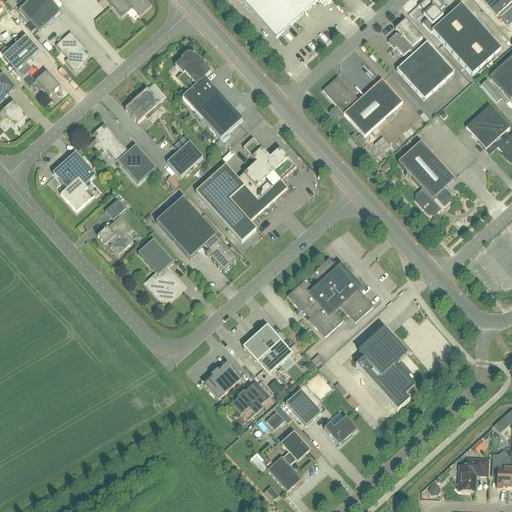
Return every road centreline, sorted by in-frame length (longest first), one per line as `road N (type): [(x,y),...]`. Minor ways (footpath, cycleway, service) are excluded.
road 1 (unclassified): [(358,194),(193,342),(163,350),(4,180)]
road 2 (unclassified): [(4,180),(191,10)]
road 3 (unclassified): [(344,511),(472,394),(484,323)]
road 4 (unclassified): [(281,108),(401,0)]
road 5 (tertiary): [(281,108),(191,10)]
